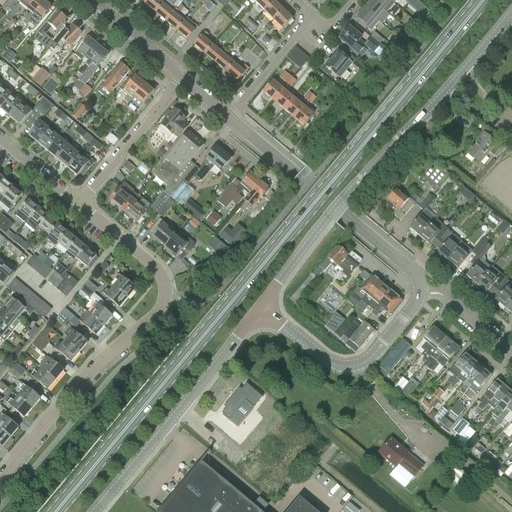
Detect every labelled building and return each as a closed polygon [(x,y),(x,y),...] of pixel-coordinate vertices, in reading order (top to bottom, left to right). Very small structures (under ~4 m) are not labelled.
[(20,4),(23,0),(15,0),(16,0),(8,9),(11,12),(12,12),(19,3),(20,4)] [(19,3),(12,12),(15,15),(22,6),(28,11),(37,0),(23,0),(20,4),(19,3)] [(43,0),(37,0),(28,11),(32,13),(29,16),(27,14),(23,18),(26,20),(24,23),(28,26),(35,17),(34,16),(46,2),(43,0)] [(155,13),(165,0),(146,0),(144,3),(155,13)] [(165,0),(155,13),(166,22),(176,9),(173,7),(175,4),(170,0),(166,0),(166,1),(165,0)] [(273,0),(258,0),(256,3),(265,12),(275,2),(273,0)] [(386,13),(372,0),(364,10),(382,25),(389,16),(386,13)] [(371,0),(372,0),(386,13),(394,4),(389,0),(371,0)] [(52,7),(46,2),(34,16),(35,17),(28,26),(33,30),(52,7)] [(227,6),(237,14),(240,10),(230,2),(227,6)] [(274,21),(284,11),(275,2),(265,12),(274,21)] [(210,3),(205,9),(210,13),(215,7),(210,3)] [(176,9),(166,22),(177,31),(187,18),(176,9)] [(382,25),(364,10),(356,19),(371,31),(378,22),(382,25)] [(284,11),(274,21),(283,30),(293,20),(284,11)] [(48,24),(51,27),(57,31),(66,19),(58,12),(48,24)] [(187,18),(177,31),(188,40),(195,32),(199,28),(187,18)] [(245,23),(255,31),(258,27),(248,19),(245,23)] [(51,27),(48,24),(47,24),(45,26),(44,25),(37,33),(43,38),(51,27)] [(72,26),(58,44),(57,43),(52,50),(57,54),(66,43),(71,47),(82,34),(81,33),(80,31),(78,29),(76,29),(72,26)] [(373,53),(379,46),(370,38),(365,44),(359,39),(361,37),(349,27),(339,39),(358,54),(365,46),(373,53)] [(256,40),(265,48),(270,52),(277,42),(264,30),(256,40)] [(205,54),(212,46),(204,40),(208,35),(204,31),(200,36),(201,37),(194,45),(205,54)] [(380,45),(383,40),(374,32),(370,37),(380,45)] [(47,36),(40,44),(47,49),(53,42),(47,36)] [(85,57),(96,44),(89,38),(78,52),(75,55),(82,60),(85,57)] [(91,63),(102,49),(96,44),(85,57),(89,61),(82,70),(81,70),(76,76),(80,80),(93,64),(91,63)] [(212,46),(205,54),(215,63),(226,50),(223,47),(219,52),(212,46)] [(286,58),(291,62),(300,51),(295,48),(286,58)] [(93,64),(80,80),(74,86),(80,91),(78,92),(85,98),(92,90),(86,86),(99,70),(98,68),(109,55),(102,49),(91,63),(93,64)] [(8,50),(2,57),(11,65),(17,57),(8,50)] [(226,50),(215,63),(226,72),(233,64),(226,58),(230,53),(226,50)] [(300,51),(291,62),(295,66),(304,55),(300,51)] [(325,67),(331,72),(335,76),(338,78),(340,78),(346,71),(346,69),(344,66),(348,60),(338,51),(325,67)] [(309,59),(304,55),(295,66),(300,70),(309,59)] [(40,87),(50,76),(41,69),(40,69),(34,64),(26,74),(33,79),(32,80),(40,87)] [(101,86),(110,94),(129,72),(120,64),(101,86)] [(233,64),(226,72),(237,81),(244,73),(244,74),(249,69),(245,66),(241,70),(233,64)] [(22,65),(18,70),(23,75),(28,69),(22,65)] [(331,72),(325,67),(322,71),(328,76),(331,72)] [(10,78),(14,73),(9,69),(6,74),(10,78)] [(279,78),(291,87),(296,81),(284,72),(279,78)] [(14,73),(10,78),(15,82),(19,77),(14,73)] [(128,104),(144,85),(135,77),(132,81),(129,79),(120,90),(121,91),(127,97),(124,101),(128,104)] [(50,79),(42,89),(50,96),(58,86),(50,79)] [(274,101),(283,90),(273,82),(264,93),(274,101)] [(144,85),(128,104),(128,105),(130,102),(139,109),(143,104),(153,92),(144,85)] [(30,94),(34,90),(29,86),(25,90),(30,94)] [(3,87),(0,90),(0,109),(1,110),(12,96),(3,87)] [(34,90),(30,94),(34,98),(38,93),(34,90)] [(284,110),(293,99),(283,90),(274,101),(284,110)] [(309,92),(304,98),(311,104),(316,98),(309,92)] [(54,93),(50,98),(58,105),(63,99),(54,93)] [(12,96),(1,110),(10,118),(22,104),(12,96)] [(36,108),(41,112),(49,102),(44,98),(36,108)] [(294,118),(303,107),(293,99),(284,110),(294,118)] [(41,112),(45,115),(53,106),(49,102),(41,112)] [(32,112),(22,104),(10,118),(20,126),(32,112)] [(81,104),(71,115),(77,120),(86,109),(81,104)] [(303,107),(294,118),(304,127),(313,115),(303,107)] [(182,116),(174,109),(170,114),(168,113),(164,117),(166,119),(160,126),(172,135),(173,134),(178,139),(188,127),(180,119),(182,116)] [(59,119),(63,114),(58,110),(54,115),(59,119)] [(39,121),(45,115),(41,112),(27,128),(31,131),(28,136),(38,144),(49,130),(39,121)] [(63,114),(59,119),(64,122),(68,118),(63,114)] [(83,139),(87,134),(78,126),(74,131),(83,139)] [(49,130),(38,144),(48,152),(59,138),(49,130)] [(106,131),(100,138),(106,143),(107,141),(113,146),(118,140),(106,131)] [(174,192),(195,166),(190,162),(204,145),(189,133),(154,175),(174,192)] [(467,153),(472,157),(480,164),(489,152),(494,156),(503,146),(498,142),(497,144),(484,133),(467,153)] [(59,138),(48,152),(57,160),(69,146),(59,138)] [(99,152),(103,147),(93,139),(89,143),(99,152)] [(157,154),(157,155),(158,156),(159,157),(160,158),(161,158),(161,159),(162,158),(163,158),(163,157),(164,156),(164,155),(165,155),(165,154),(166,153),(167,153),(167,152),(167,151),(170,149),(170,148),(171,148),(171,147),(172,146),(172,145),(171,145),(171,144),(170,144),(169,143),(167,145),(167,146),(166,146),(166,147),(165,148),(164,149),(163,149),(162,148),(161,149),(160,149),(160,150),(159,151),(158,152),(158,153),(157,153),(157,154)] [(69,146),(57,160),(67,169),(79,155),(69,146)] [(195,166),(174,192),(170,196),(181,207),(194,191),(187,185),(193,178),(198,182),(201,182),(214,166),(217,169),(221,172),(233,158),(217,146),(207,158),(201,171),(195,166)] [(79,155),(67,169),(77,177),(80,174),(83,177),(95,163),(86,155),(84,158),(79,155)] [(127,162),(122,167),(130,173),(134,168),(127,162)] [(145,177),(150,170),(141,163),(135,170),(145,177)] [(434,187),(446,172),(437,164),(432,170),(431,169),(423,178),(434,187)] [(244,200),(260,181),(251,173),(238,189),(232,184),(224,193),(217,202),(225,208),(232,200),(230,199),(237,190),(241,193),(243,191),(248,195),(244,200)] [(0,201),(13,187),(3,179),(0,182),(0,201)] [(260,181),(244,200),(253,208),(269,189),(260,181)] [(124,213),(134,201),(129,197),(133,191),(124,184),(110,201),(124,213)] [(13,187),(0,201),(0,202),(9,211),(13,206),(22,195),(13,187)] [(387,209),(392,213),(400,220),(414,204),(397,189),(387,200),(391,204),(387,209)] [(132,192),(129,197),(134,201),(138,197),(132,192)] [(465,196),(471,201),(475,197),(469,192),(465,196)] [(124,213),(125,214),(124,215),(129,219),(130,218),(137,224),(147,212),(148,210),(151,207),(138,196),(138,197),(134,201),(124,213)] [(420,207),(424,211),(425,210),(433,200),(429,196),(420,207)] [(155,215),(165,204),(158,198),(151,207),(148,210),(155,215)] [(29,219),(38,208),(29,200),(19,211),(16,216),(25,224),(29,219)] [(189,200),(182,208),(199,222),(206,214),(189,200)] [(39,227),(48,216),(38,208),(29,219),(39,227)] [(420,236),(435,218),(425,210),(424,211),(410,228),(420,236)] [(214,211),(209,219),(217,224),(222,216),(214,211)] [(48,235),(57,224),(48,216),(39,227),(48,235)] [(1,231),(9,221),(7,219),(5,218),(0,224),(0,230),(0,231),(1,231)] [(435,218),(420,236),(429,244),(431,242),(436,246),(448,232),(448,231),(449,230),(435,218)] [(165,247),(175,235),(163,225),(165,223),(160,219),(150,231),(154,235),(152,237),(165,247)] [(499,229),(504,233),(511,224),(505,220),(499,229)] [(58,243),(67,232),(57,224),(48,235),(58,243)] [(231,231),(223,239),(230,245),(237,236),(231,231)] [(67,232),(58,243),(67,251),(77,240),(67,232)] [(448,232),(436,246),(440,250),(438,252),(448,260),(458,248),(463,243),(448,232)] [(175,235),(165,247),(171,253),(177,257),(179,256),(183,259),(193,247),(195,245),(182,233),(178,237),(175,235)] [(21,248),(25,244),(20,240),(17,244),(21,248)] [(77,259),(86,248),(77,240),(67,251),(65,254),(75,262),(77,259)] [(477,256),(486,244),(481,240),(471,252),(477,256)] [(25,244),(21,248),(26,252),(30,247),(25,244)] [(486,244),(477,256),(480,259),(490,248),(486,244)] [(319,266),(312,275),(316,279),(323,271),(325,272),(331,265),(334,268),(336,266),(337,267),(337,266),(343,271),(341,273),(347,278),(357,266),(346,257),(347,255),(337,246),(320,266),(319,266)] [(14,255),(17,251),(13,247),(9,251),(14,255)] [(86,248),(77,259),(87,268),(96,257),(86,248)] [(458,248),(448,260),(457,268),(467,256),(458,248)] [(17,251),(14,255),(18,259),(22,254),(17,251)] [(39,259),(42,262),(46,258),(41,254),(38,258),(39,259)] [(31,268),(39,259),(38,258),(34,255),(26,265),(31,268)] [(42,262),(43,263),(48,267),(52,262),(46,258),(42,262)] [(42,262),(39,259),(31,268),(36,272),(43,263),(42,262)] [(466,276),(477,285),(487,272),(491,268),(480,259),(477,263),(466,276)] [(52,271),(50,269),(54,264),(52,262),(48,267),(40,276),(45,280),(52,271)] [(43,263),(36,272),(40,276),(48,267),(43,263)] [(101,277),(109,267),(104,263),(96,272),(101,277)] [(5,265),(0,271),(0,282),(4,286),(15,274),(5,265)] [(60,277),(61,278),(65,273),(61,270),(57,274),(60,277)] [(493,294),(506,278),(502,275),(498,279),(498,278),(496,280),(487,272),(477,285),(486,292),(488,290),(493,294)] [(52,286),(60,277),(57,274),(55,273),(48,282),(52,286)] [(61,278),(64,281),(69,285),(73,280),(65,273),(61,278)] [(311,274),(290,299),(295,303),(316,279),(312,275),(311,274)] [(114,287),(128,299),(135,289),(118,275),(115,280),(118,282),(114,287)] [(362,301),(378,281),(372,276),(360,290),(361,290),(356,296),(362,301)] [(60,277),(52,286),(57,290),(64,281),(61,278),(60,277)] [(505,309),(511,300),(511,284),(505,279),(506,278),(493,294),(498,298),(495,300),(505,309)] [(12,293),(20,284),(15,280),(7,289),(12,293)] [(73,288),(77,283),(73,280),(69,285),(61,294),(66,298),(73,288)] [(64,281),(57,290),(61,294),(69,285),(64,281)] [(367,306),(384,286),(378,281),(362,301),(367,306)] [(84,287),(94,295),(98,290),(88,282),(84,287)] [(17,297),(24,287),(20,284),(12,293),(17,297)] [(384,286),(367,306),(373,311),(390,291),(384,286)] [(21,300),(29,291),(24,287),(17,297),(21,300)] [(94,295),(84,287),(80,291),(90,299),(94,295)] [(128,299),(114,287),(110,292),(106,290),(103,294),(120,308),(128,299)] [(340,303),(338,301),(342,296),(330,287),(318,302),(333,313),(340,303)] [(26,304),(33,295),(29,291),(21,300),(26,304)] [(383,308),(385,310),(389,314),(401,300),(390,291),(373,311),(371,314),(375,317),(383,308)] [(33,295),(26,304),(30,308),(38,299),(33,295)] [(4,309),(17,320),(25,311),(12,299),(4,309)] [(34,312),(42,302),(38,299),(30,308),(34,312)] [(39,315),(47,306),(42,302),(34,312),(39,315)] [(90,315),(104,327),(112,317),(95,303),(91,307),(95,310),(90,315)] [(47,306),(39,315),(44,319),(51,310),(47,306)] [(0,313),(0,322),(12,332),(20,323),(17,320),(4,309),(0,313)] [(61,314),(71,322),(75,317),(65,309),(61,314)] [(71,322),(61,314),(57,319),(67,327),(71,322)] [(104,327),(90,315),(86,320),(83,318),(79,322),(96,336),(104,327)] [(334,334),(341,326),(334,321),(331,318),(325,326),(334,334)] [(353,336),(349,340),(358,348),(374,329),(365,321),(353,336)] [(0,338),(1,339),(4,342),(12,332),(0,322),(0,338)] [(341,326),(334,334),(340,339),(347,331),(341,326)] [(30,332),(35,335),(39,331),(34,327),(30,332)] [(421,354),(439,333),(432,327),(422,339),(422,340),(415,349),(421,354)] [(62,339),(79,353),(87,344),(70,330),(62,339)] [(347,331),(340,339),(341,339),(343,336),(349,340),(353,336),(347,331)] [(35,335),(30,332),(26,336),(31,340),(35,335)] [(427,361),(446,338),(439,333),(421,354),(421,355),(424,357),(422,360),(425,363),(427,361)] [(36,340),(46,348),(50,344),(40,336),(36,340)] [(429,371),(452,343),(446,338),(427,361),(430,363),(426,368),(429,371)] [(79,353),(62,339),(65,342),(61,347),(58,344),(54,348),(71,363),(79,353)] [(46,348),(36,340),(32,345),(42,353),(46,348)] [(452,343),(429,371),(430,370),(433,372),(439,365),(443,368),(459,349),(452,343)] [(14,351),(19,354),(23,350),(18,346),(14,351)] [(19,354),(14,351),(11,355),(15,359),(19,354)] [(389,374),(393,369),(400,360),(392,353),(380,366),(389,374)] [(450,384),(471,359),(464,354),(454,366),(455,367),(450,373),(449,375),(452,378),(451,379),(450,379),(447,382),(450,384)] [(42,369),(56,381),(64,372),(47,357),(43,362),(46,364),(42,369)] [(471,359),(450,384),(454,388),(459,381),(462,384),(477,365),(471,359)] [(13,368),(22,376),(26,372),(17,364),(13,368)] [(477,365),(462,384),(465,386),(460,392),(463,395),(484,370),(477,365)] [(22,376),(13,368),(8,373),(18,381),(22,376)] [(56,381),(42,369),(38,374),(35,372),(31,376),(48,391),(56,381)] [(484,370),(463,395),(471,401),(476,395),(475,394),(490,375),(484,370)] [(481,412),(503,386),(496,381),(478,403),(480,404),(477,408),(481,412)] [(409,383),(401,392),(407,397),(415,388),(409,383)] [(18,397),(33,409),(41,400),(23,385),(19,390),(23,392),(18,397)] [(493,410),(509,391),(503,386),(481,412),(484,409),(488,412),(491,408),(493,410)] [(236,416),(250,399),(239,389),(224,406),(236,416)] [(420,403),(429,410),(437,400),(438,400),(444,393),(438,389),(433,396),(428,403),(423,399),(420,403)] [(497,419),(511,400),(511,393),(509,391),(493,410),(494,410),(491,414),(497,419)] [(33,409),(18,397),(14,403),(11,400),(8,398),(5,402),(7,404),(25,419),(33,409)] [(511,400),(497,419),(498,420),(496,422),(499,425),(504,419),(508,423),(511,418),(511,415),(511,413),(511,400)] [(457,418),(465,409),(457,402),(450,411),(457,418)] [(442,408),(434,418),(439,422),(447,412),(442,408)] [(0,422),(0,428),(11,438),(18,428),(2,414),(0,416),(0,420),(1,421),(0,422)] [(257,486),(288,449),(253,420),(249,424),(246,422),(244,424),(242,423),(229,438),(239,447),(228,461),(252,481),(257,486)] [(460,437),(468,427),(460,421),(452,431),(460,437)] [(511,440),(511,425),(510,425),(503,433),(511,440)] [(11,438),(0,428),(0,445),(2,448),(11,438)] [(460,437),(458,441),(464,446),(464,445),(469,439),(471,437),(465,432),(460,437)] [(470,451),(479,441),(476,439),(476,436),(474,435),(464,446),(470,451)] [(239,447),(229,438),(217,452),(228,461),(239,447)] [(390,439),(387,443),(378,453),(378,454),(396,468),(398,465),(414,478),(424,467),(408,453),(408,454),(390,439)] [(479,441),(470,451),(471,451),(473,448),(480,454),(483,453),(485,450),(478,444),(479,441)] [(488,452),(483,458),(491,465),(496,459),(488,452)] [(202,460),(158,511),(317,511),(300,497),(287,511),(260,511),(202,462),(203,461),(202,460)] [(454,464),(447,475),(461,484),(468,473),(454,464)] [(347,505),(345,507),(350,511),(359,511),(349,503),(347,505)]
